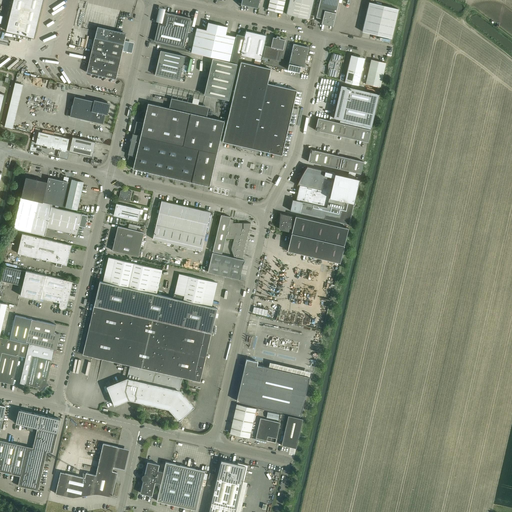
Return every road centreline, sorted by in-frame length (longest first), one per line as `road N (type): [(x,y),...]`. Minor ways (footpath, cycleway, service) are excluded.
road 1 (unclassified): [(214,443),(267,212)]
road 2 (unclassified): [(56,406),(109,175)]
road 3 (unclassified): [(267,212),(296,155),(324,35)]
road 4 (unclassified): [(109,175),(150,0)]
road 5 (unclassified): [(267,212),(109,175)]
road 6 (unclassified): [(168,0),(324,35)]
